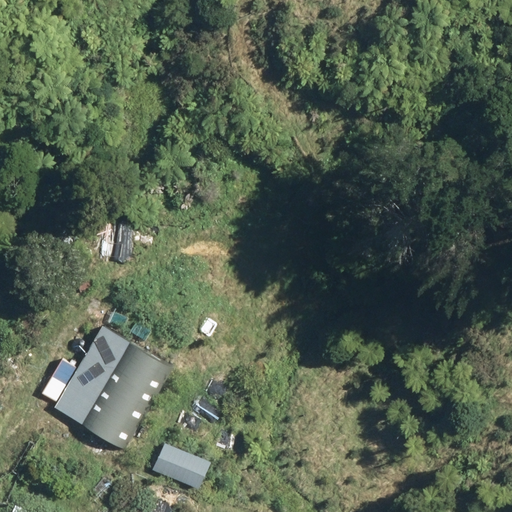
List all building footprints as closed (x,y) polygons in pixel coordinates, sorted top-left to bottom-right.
[(237,189),(229,201),(257,218),(264,206),(237,189)] [(101,221),(98,256),(134,259),(135,222),(101,221)] [(101,322),(51,406),(126,451),(176,367),(101,322)] [(208,458),(162,440),(150,470),(197,488),(208,458)] [(38,511),(15,502),(10,511),(38,511)]
